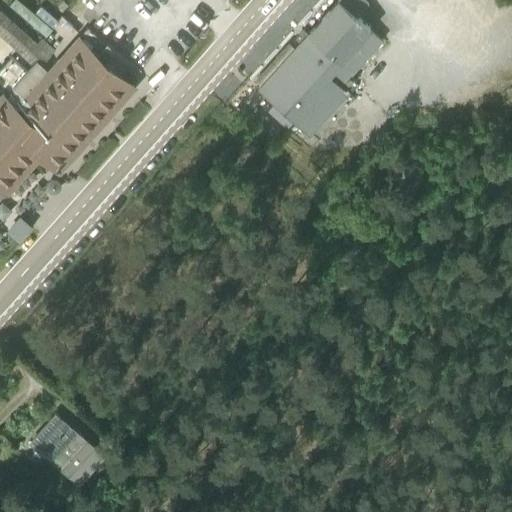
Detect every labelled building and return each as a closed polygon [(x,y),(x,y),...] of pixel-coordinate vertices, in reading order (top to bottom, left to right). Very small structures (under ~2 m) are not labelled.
[(33,11),(20,0),(11,0),(8,4),(46,34),(55,20),(39,5),(33,11)] [(368,3),(364,0),(337,0),(308,32),(303,28),(295,37),(300,41),(258,87),(273,101),(268,107),(286,124),(292,118),(309,133),(348,90),(346,89),(356,78),(351,74),(383,38),(372,28),(372,27),(358,14),(368,3)] [(59,167),(132,84),(119,73),(124,67),(102,45),(98,49),(78,32),(48,67),(42,62),(55,48),(49,43),(48,46),(36,36),(33,39),(0,9),(0,35),(31,63),(25,69),(11,55),(0,67),(0,72),(13,84),(12,84),(24,94),(16,103),(1,91),(0,92),(0,147),(5,141),(27,151),(35,158),(41,151),(59,167)] [(16,210),(2,224),(15,236),(28,222),(16,210)] [(104,452),(55,409),(28,440),(77,483),(104,452)]
